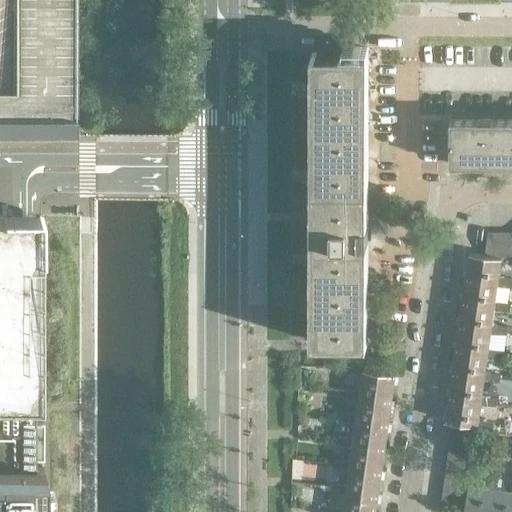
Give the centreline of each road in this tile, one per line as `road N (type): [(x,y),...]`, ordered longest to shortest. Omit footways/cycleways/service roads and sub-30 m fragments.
road 1 (tertiary): [(220,511),(220,170)]
road 2 (residential): [(395,511),(432,183)]
road 3 (residential): [(218,23),(511,24)]
road 4 (unclassified): [(0,171),(220,170)]
road 5 (residential): [(432,183),(407,183),(411,45)]
road 6 (tertiary): [(220,170),(218,23)]
